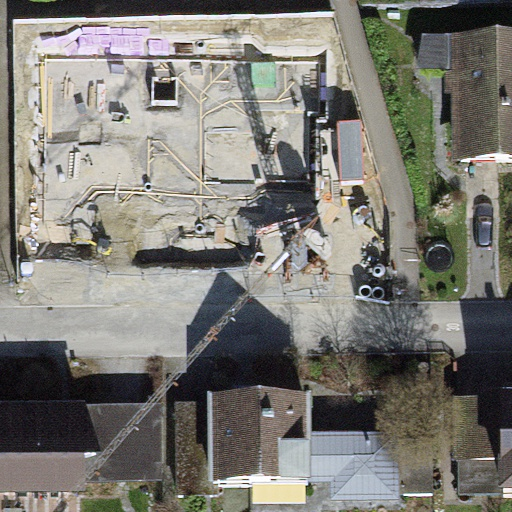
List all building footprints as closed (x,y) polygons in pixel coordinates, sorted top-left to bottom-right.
[(64,35),(69,162),(219,156),(214,29),(64,35)] [(511,178),(511,47),(457,49),(459,179),(511,178)] [(305,511),(307,415),(198,414),(196,511),(305,511)] [(511,511),(511,415),(478,416),(477,511),(511,511)] [(0,511),(80,511),(81,422),(0,421),(0,511)]
